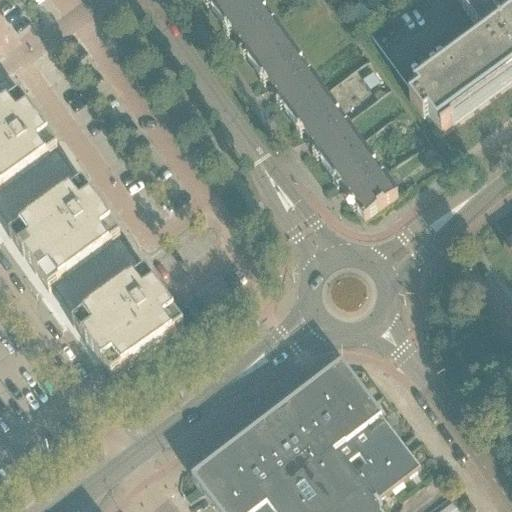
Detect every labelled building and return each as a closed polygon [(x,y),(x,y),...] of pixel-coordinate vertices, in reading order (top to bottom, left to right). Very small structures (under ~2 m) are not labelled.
[(203,0),(220,22),(250,0),(203,0)] [(250,0),(220,22),(257,74),(291,49),(255,0),(250,0)] [(511,0),(462,0),(458,4),(485,40),(430,80),(429,79),(414,90),(419,97),(410,104),(424,123),(429,119),(442,136),(511,84),(511,0)] [(257,74),(293,124),(327,100),(291,49),(257,74)] [(373,77),(363,84),(370,93),(380,86),(373,77)] [(0,214),(70,312),(69,318),(75,320),(79,325),(76,327),(75,326),(73,327),(85,345),(99,365),(111,382),(130,370),(167,343),(184,330),(172,313),(158,293),(145,276),(143,277),(120,244),(121,243),(109,225),(95,205),(82,188),(80,189),(57,156),(58,155),(46,137),(32,118),(19,100),(18,101),(6,85),(0,89),(0,214)] [(293,124),(329,175),(363,151),(327,100),(293,124)] [(329,175),(357,214),(364,224),(398,200),(363,151),(329,175)] [(511,242),(503,249),(511,260),(511,242)] [(194,482),(216,511),(376,511),(374,509),(421,473),(342,369),(194,482)]
